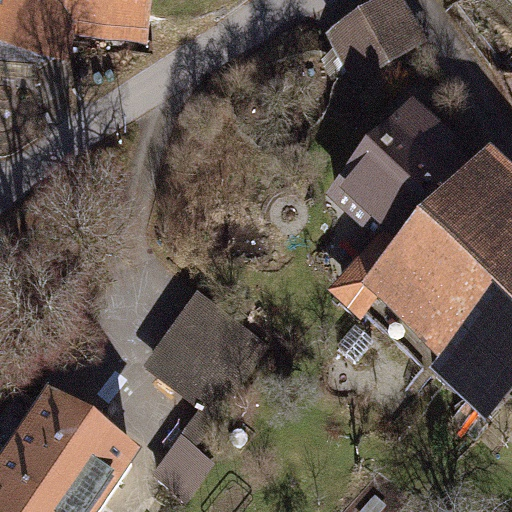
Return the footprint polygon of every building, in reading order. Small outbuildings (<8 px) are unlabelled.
[(157,43),(161,0),(0,0),(0,62),(81,71),(84,36),(157,43)] [(396,5),(326,48),(352,91),(423,49),(396,5)] [(467,166),(407,116),(339,196),(402,249),(352,308),(423,368),(409,384),(478,442),(511,402),(511,179),(479,151),(467,166)] [(267,355),(205,311),(155,379),(216,424),(267,355)] [(107,511),(139,462),(45,401),(0,471),(0,511),(107,511)] [(226,453),(195,433),(158,488),(189,508),(226,453)]
